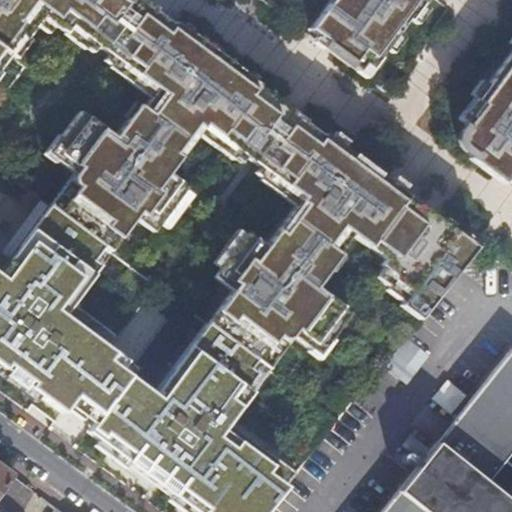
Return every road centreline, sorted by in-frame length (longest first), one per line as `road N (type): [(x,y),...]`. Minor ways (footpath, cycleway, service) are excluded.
road 1 (residential): [(212,0),(384,131)]
road 2 (residential): [(384,131),(485,0)]
road 3 (residential): [(384,131),(511,223)]
road 4 (residential): [(0,427),(114,511)]
